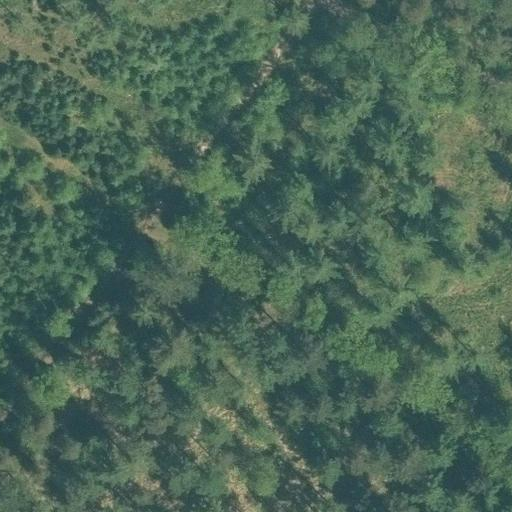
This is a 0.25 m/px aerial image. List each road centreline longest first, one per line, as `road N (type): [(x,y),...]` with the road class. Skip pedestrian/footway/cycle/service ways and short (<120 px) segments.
road 1 (track): [(139,212),(306,3)]
road 2 (track): [(301,0),(511,95)]
road 3 (track): [(0,392),(139,212)]
